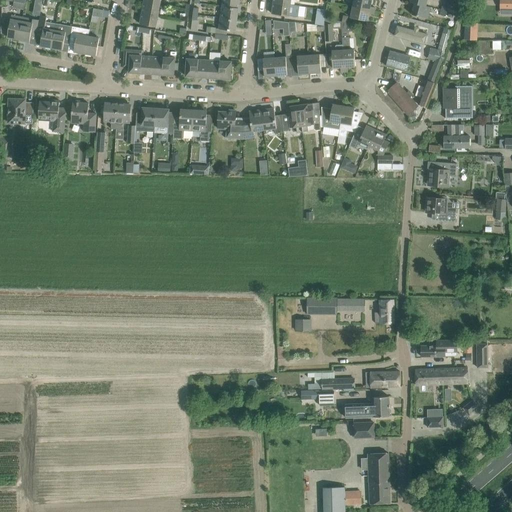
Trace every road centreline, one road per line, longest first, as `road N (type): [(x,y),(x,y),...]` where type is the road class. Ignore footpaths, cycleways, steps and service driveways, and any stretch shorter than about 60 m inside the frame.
road 1 (residential): [(410,511),(403,497),(401,321),(412,142)]
road 2 (residential): [(104,87),(244,95)]
road 3 (residential): [(244,95),(367,86)]
